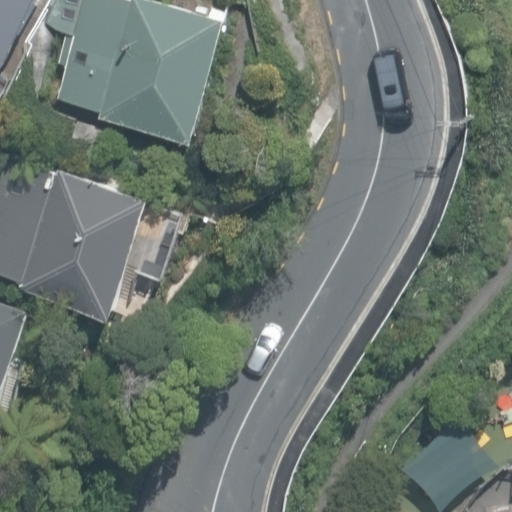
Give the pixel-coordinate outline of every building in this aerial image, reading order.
[(0,0),(0,63),(10,45),(30,56),(60,0),(0,0)] [(122,109),(213,133),(245,12),(200,0),(75,0),(70,22),(92,27),(75,92),(123,105),(122,109)] [(28,284),(123,313),(161,191),(65,162),(63,166),(8,149),(0,175),(0,206),(2,207),(0,214),(0,269),(29,278),(28,284)] [(0,422),(9,425),(45,305),(0,291),(0,422)] [(503,445),(511,437),(511,375),(473,411),(503,445)]
